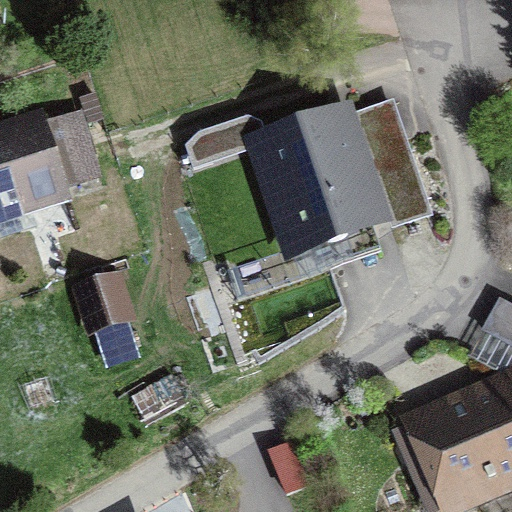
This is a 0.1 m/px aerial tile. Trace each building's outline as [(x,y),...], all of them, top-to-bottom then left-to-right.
[(337,120),(264,144),(299,248),(371,224),(337,120)] [(0,207),(56,190),(37,131),(0,142),(0,207)] [(125,321),(115,292),(86,301),(95,331),(125,321)] [(511,310),(500,303),(484,332),(511,346),(511,310)] [(511,390),(511,389),(420,428),(431,456),(422,460),(442,505),(511,475),(511,390)]
